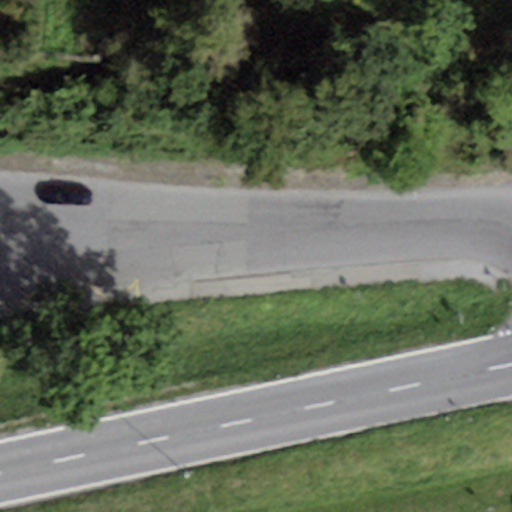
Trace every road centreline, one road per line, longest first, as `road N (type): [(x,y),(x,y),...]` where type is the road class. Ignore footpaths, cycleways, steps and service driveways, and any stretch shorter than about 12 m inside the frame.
road 1 (tertiary): [(0,469),(511,364)]
road 2 (tertiary): [(511,227),(493,220),(29,233)]
